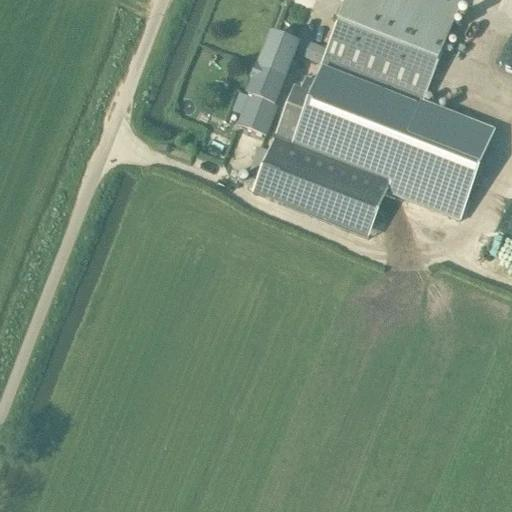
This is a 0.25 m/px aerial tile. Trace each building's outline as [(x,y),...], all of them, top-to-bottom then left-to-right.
[(463,4),(453,0),(347,0),(327,52),(321,68),(422,108),(463,4)] [(327,52),(296,40),(294,46),(271,37),(248,97),(249,98),(237,127),(265,137),(277,109),(276,108),(296,58),(321,68),(327,52)] [(511,47),(510,46),(491,104),(511,110),(511,47)] [(294,89),(253,195),(319,221),(369,240),(387,195),(460,223),(495,134),(429,108),(417,115),(319,77),(317,83),(306,79),(302,91),(294,89)] [(511,243),(487,235),(482,250),(511,259),(511,243)]
